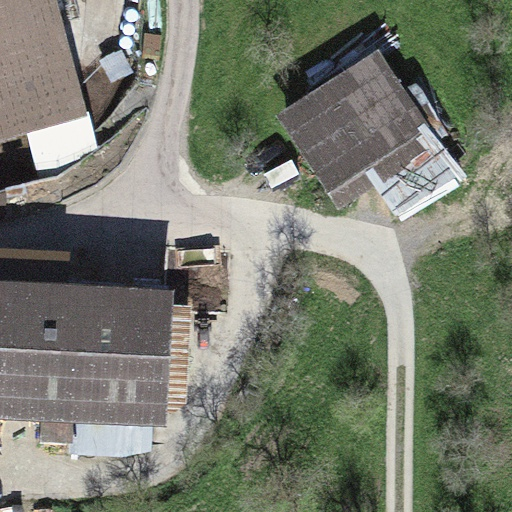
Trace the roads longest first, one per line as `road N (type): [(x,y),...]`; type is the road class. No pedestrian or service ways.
road 1 (track): [(144,201),(360,235),(396,270),(404,331),(398,511)]
road 2 (track): [(194,0),(144,201),(0,247)]
